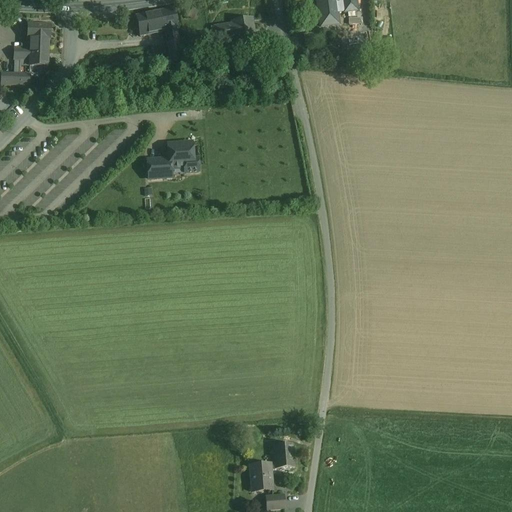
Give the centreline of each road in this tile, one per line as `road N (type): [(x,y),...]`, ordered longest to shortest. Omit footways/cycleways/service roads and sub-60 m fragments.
road 1 (unclassified): [(308,511),(331,287),(317,173),(277,0)]
road 2 (unclassified): [(0,144),(67,74),(74,7)]
